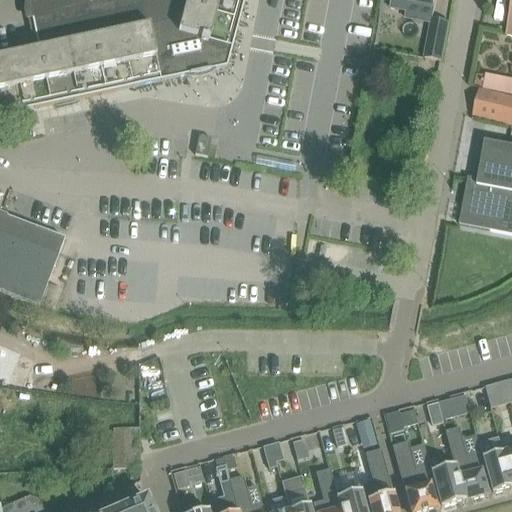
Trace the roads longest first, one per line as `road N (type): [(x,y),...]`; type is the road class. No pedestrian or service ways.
road 1 (residential): [(401,331),(469,0)]
road 2 (residential): [(389,396),(155,459),(168,511)]
road 3 (residential): [(511,365),(389,396)]
